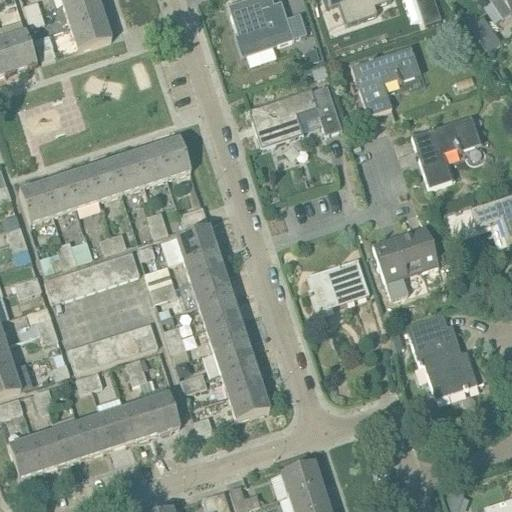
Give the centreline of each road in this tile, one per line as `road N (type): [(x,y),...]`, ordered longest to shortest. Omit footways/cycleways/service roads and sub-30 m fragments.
road 1 (residential): [(175,0),(257,253)]
road 2 (residential): [(86,511),(319,436)]
road 3 (residential): [(257,253),(381,211),(361,151)]
road 4 (residential): [(257,253),(319,436)]
road 5 (residential): [(319,436),(368,420),(385,425),(413,483)]
